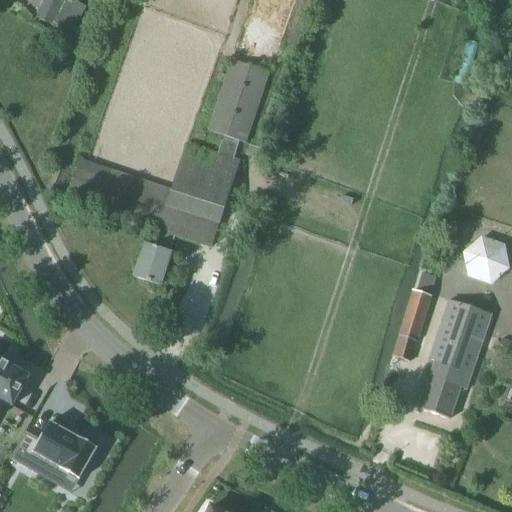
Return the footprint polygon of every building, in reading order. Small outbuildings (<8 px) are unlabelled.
[(59,0),(43,0),(36,14),(53,23),(64,3),(59,0)] [(78,162),(65,201),(97,212),(97,211),(158,231),(152,249),(144,246),(133,279),(158,287),(169,254),(166,253),(172,236),(210,249),(238,163),(232,161),(238,143),(244,145),(267,74),(231,62),(208,133),(223,138),(217,156),(186,146),(172,186),(171,192),(78,162)] [(412,292),(392,358),(396,359),(397,358),(404,361),(404,362),(409,363),(429,298),(412,292)] [(434,361),(418,411),(448,421),(459,389),(464,391),(489,318),(490,318),(491,316),(446,302),(446,303),(447,304),(428,359),(434,361)] [(0,406),(2,403),(11,408),(18,396),(28,378),(10,368),(11,368),(9,367),(0,362),(0,406)] [(24,433),(9,461),(34,475),(34,474),(50,484),(58,470),(78,482),(95,452),(96,451),(94,449),(96,445),(81,436),(78,440),(73,438),(74,437),(73,437),(72,437),(66,434),(66,433),(65,433),(53,426),(49,424),(38,442),(24,433)]
